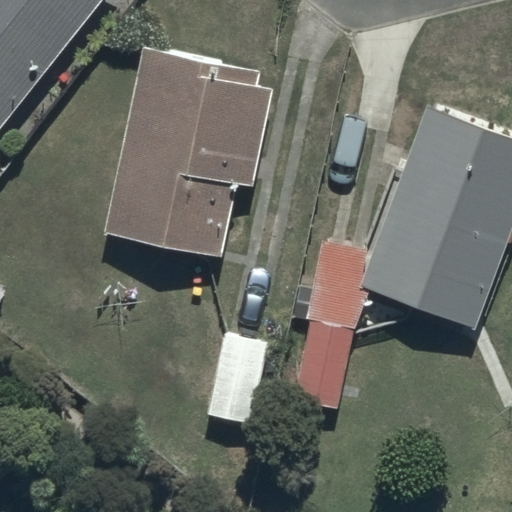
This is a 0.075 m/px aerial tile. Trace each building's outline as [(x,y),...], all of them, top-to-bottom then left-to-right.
[(0,0),(0,118),(94,0),(0,0)] [(258,68),(139,43),(100,231),(218,255),(233,181),(250,184),(271,84),(255,81),(258,68)] [(511,217),(511,133),(422,102),(359,284),(475,324),(511,217)] [(319,238),(288,397),(338,407),(354,324),(358,325),(365,289),(356,287),(364,247),(319,238)] [(267,338),(223,328),(206,413),(250,422),(267,338)]
